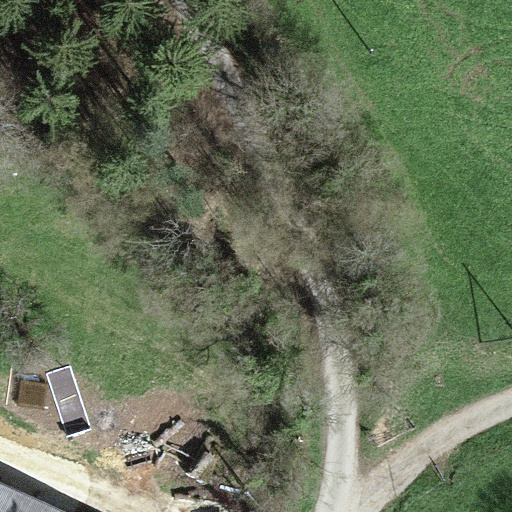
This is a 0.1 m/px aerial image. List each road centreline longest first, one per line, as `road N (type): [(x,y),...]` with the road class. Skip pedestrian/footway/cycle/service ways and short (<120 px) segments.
road 1 (unclassified): [(338,511),(340,368),(328,310),(182,0)]
road 2 (track): [(312,263),(0,135)]
road 3 (track): [(511,406),(473,419),(338,511)]
